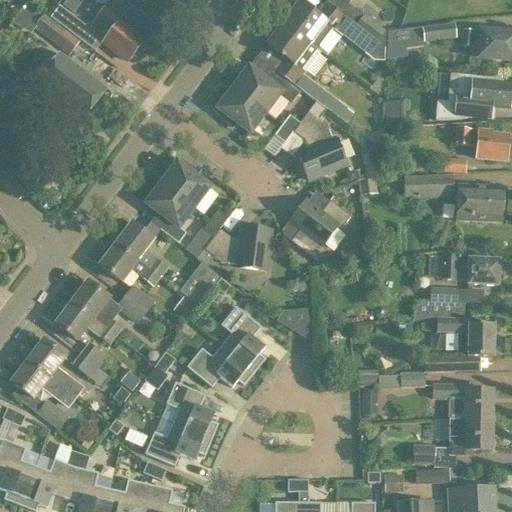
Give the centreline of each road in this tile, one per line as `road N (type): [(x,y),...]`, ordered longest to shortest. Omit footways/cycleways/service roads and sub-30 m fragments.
road 1 (residential): [(57,249),(162,110)]
road 2 (residential): [(290,398),(325,414),(327,462),(241,456)]
